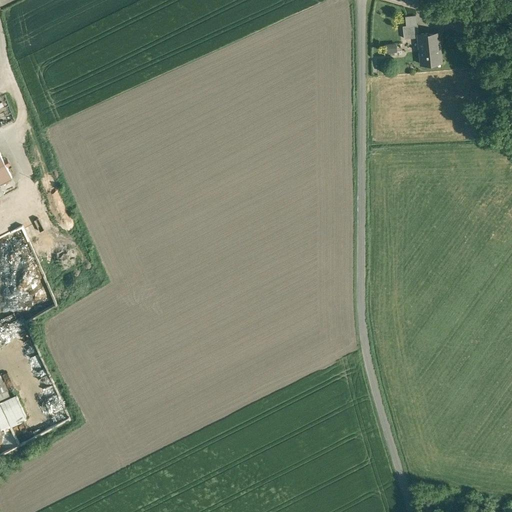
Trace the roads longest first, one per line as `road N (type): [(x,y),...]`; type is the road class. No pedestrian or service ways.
road 1 (unclassified): [(363,0),(363,317),(412,511)]
road 2 (unclassified): [(511,102),(455,26),(401,0)]
